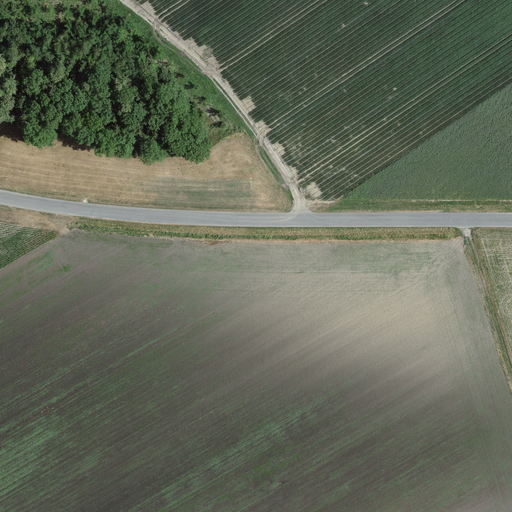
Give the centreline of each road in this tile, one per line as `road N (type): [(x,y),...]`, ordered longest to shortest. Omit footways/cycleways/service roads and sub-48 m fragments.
road 1 (tertiary): [(511,220),(197,218),(0,197)]
road 2 (track): [(125,0),(233,102),(287,178),(301,220)]
road 3 (track): [(511,376),(462,219)]
